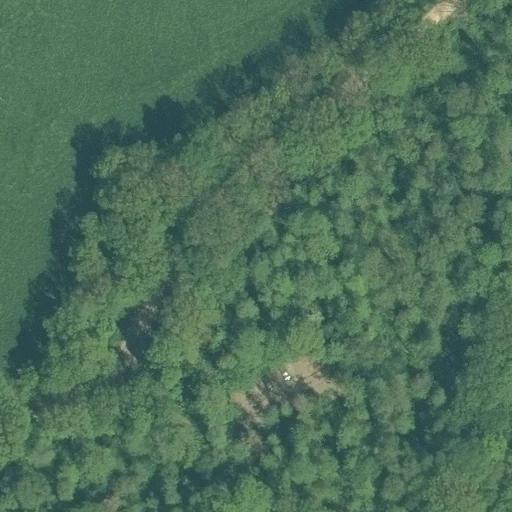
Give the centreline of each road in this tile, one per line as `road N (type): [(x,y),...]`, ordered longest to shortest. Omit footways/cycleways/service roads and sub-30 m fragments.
road 1 (track): [(454,0),(230,185),(125,360)]
road 2 (track): [(125,360),(179,425),(202,435),(241,427),(311,389)]
road 3 (track): [(125,360),(58,408),(0,423)]
